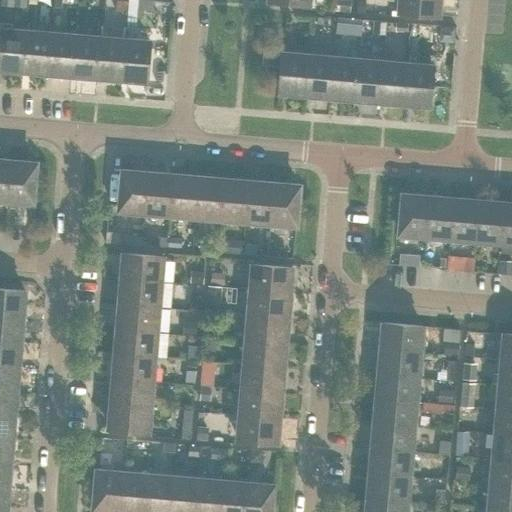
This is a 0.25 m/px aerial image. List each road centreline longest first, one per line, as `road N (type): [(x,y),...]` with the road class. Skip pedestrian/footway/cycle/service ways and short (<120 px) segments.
road 1 (residential): [(45,511),(63,265)]
road 2 (residential): [(310,511),(330,291)]
road 3 (residential): [(511,308),(330,291)]
road 4 (residential): [(464,163),(478,0)]
road 5 (residential): [(180,129),(203,143),(339,154)]
road 6 (residential): [(330,291),(339,154)]
road 7 (residential): [(63,265),(74,133)]
road 8 (residential): [(180,129),(193,0)]
road 9 (residential): [(339,154),(464,163)]
